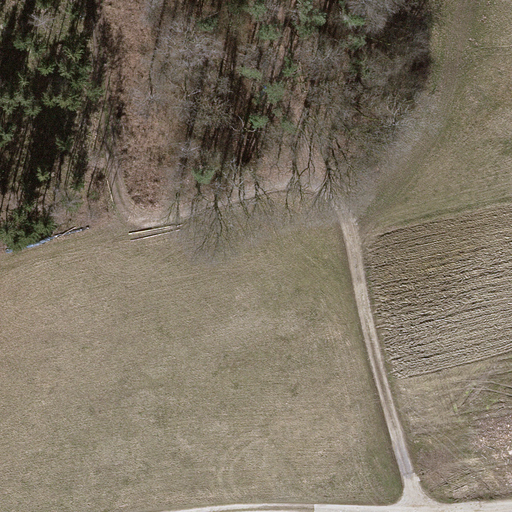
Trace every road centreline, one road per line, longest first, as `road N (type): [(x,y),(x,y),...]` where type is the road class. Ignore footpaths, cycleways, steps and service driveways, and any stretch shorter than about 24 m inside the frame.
road 1 (track): [(81,0),(82,94),(109,216),(291,160),(339,180),(416,500)]
road 2 (track): [(416,500),(230,503),(187,511)]
